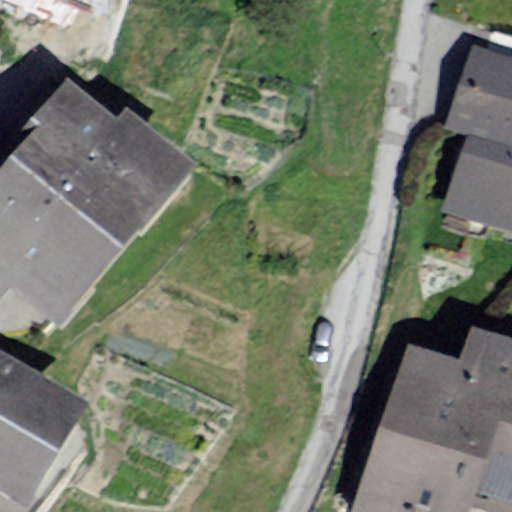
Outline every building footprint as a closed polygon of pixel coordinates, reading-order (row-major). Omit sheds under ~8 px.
[(9,0),(42,14),(47,0),(9,0)] [(492,132),(470,208),(511,220),(511,62),(476,52),(455,121),(492,132)] [(82,81),(0,178),(0,274),(52,319),(182,165),(82,81)] [(414,350),(362,511),(460,511),(467,489),(511,502),(511,351),(474,340),(466,366),(414,350)] [(82,408),(0,347),(0,501),(8,507),(82,408)]
